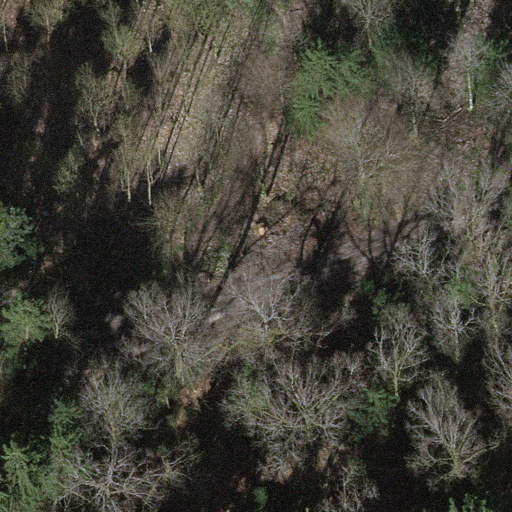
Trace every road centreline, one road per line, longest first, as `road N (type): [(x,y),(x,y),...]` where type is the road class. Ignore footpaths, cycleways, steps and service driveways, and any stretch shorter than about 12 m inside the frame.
road 1 (track): [(511,214),(404,257),(167,327)]
road 2 (track): [(0,326),(167,327)]
